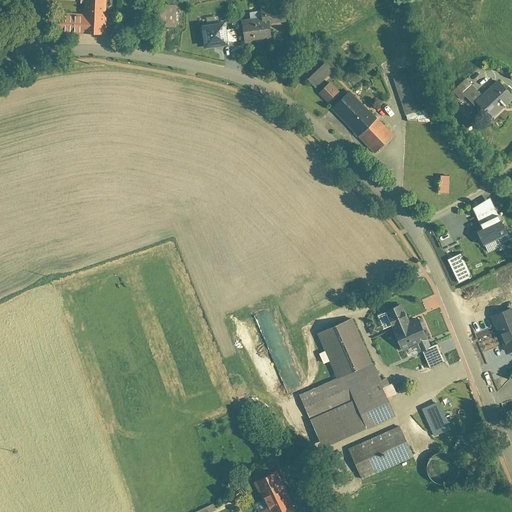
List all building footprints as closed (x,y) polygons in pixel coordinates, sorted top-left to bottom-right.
[(106,0),(84,0),(85,17),(59,18),(59,35),(86,34),(86,36),(108,35),(106,0)] [(259,9),(261,21),(242,24),(245,43),(274,39),(272,23),(286,21),(284,5),(259,9)] [(224,22),(200,26),(204,48),(227,44),(224,22)] [(322,59),(305,78),(318,90),(335,70),(322,59)] [(418,70),(392,79),(406,119),(433,109),(418,70)] [(511,91),(499,80),(488,92),(470,76),(459,89),(494,120),(511,99),(511,91)] [(332,78),(317,95),(331,107),(345,90),(332,78)] [(353,90),(332,112),(376,154),(397,133),(353,90)] [(438,176),(438,194),(454,195),(454,176),(438,176)] [(475,230),(483,246),(496,240),(498,243),(508,238),(498,218),(475,230)] [(511,264),(503,268),(508,280),(511,278),(511,264)] [(393,333),(401,352),(420,344),(425,356),(416,360),(421,374),(447,363),(442,349),(435,352),(431,341),(423,322),(415,325),(407,304),(391,311),(399,331),(393,333)] [(511,309),(493,317),(508,355),(511,353),(511,309)] [(303,398),(324,448),(397,417),(376,366),(355,318),(319,333),(340,382),(303,398)] [(352,450),(364,480),(415,459),(403,429),(352,450)] [(481,449),(461,434),(452,446),(472,461),(481,449)] [(433,479),(437,482),(442,483),(447,483),(452,481),(456,478),(458,473),(460,468),(459,463),(457,458),(453,455),(448,452),(443,452),(438,453),(434,455),(430,459),(428,464),(428,469),(430,474),(433,479)] [(298,511),(293,500),(291,501),(277,471),(252,482),(265,511),(264,511),(298,511)]
